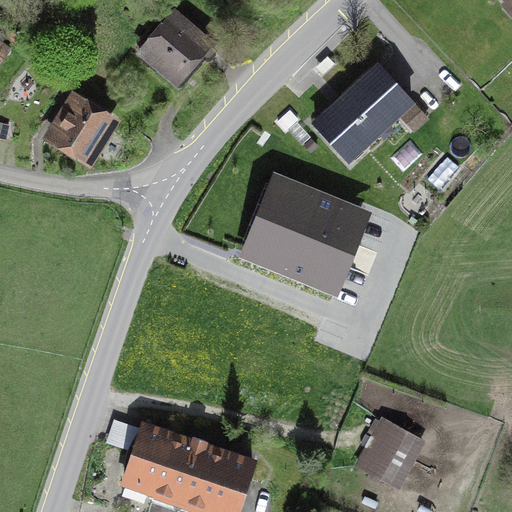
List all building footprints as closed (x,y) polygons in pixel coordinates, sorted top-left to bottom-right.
[(511,27),(511,0),(498,13),(511,28),(511,27)] [(179,89),(214,49),(174,14),(139,54),(179,89)] [(410,104),(381,70),(350,97),(315,126),(344,160),(410,104)] [(110,121),(69,97),(47,133),(88,157),(110,121)] [(269,135),(265,142),(273,148),(278,141),(269,135)] [(370,216),(285,183),(256,258),(340,291),(370,216)] [(418,449),(378,428),(354,473),(394,494),(418,449)] [(226,511),(242,467),(135,430),(114,492),(171,511),(226,511)]
